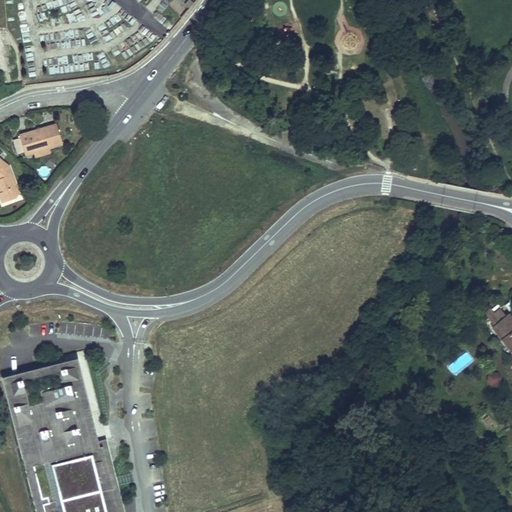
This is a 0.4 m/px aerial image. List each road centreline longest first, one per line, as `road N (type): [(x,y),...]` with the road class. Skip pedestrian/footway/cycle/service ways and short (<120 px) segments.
road 1 (tertiary): [(179,304),(206,294),(326,193),(372,182),(408,187)]
road 2 (secondary): [(214,0),(55,205)]
road 3 (tertiary): [(40,283),(135,313),(179,304)]
road 4 (tertiary): [(179,304),(112,297),(53,262)]
